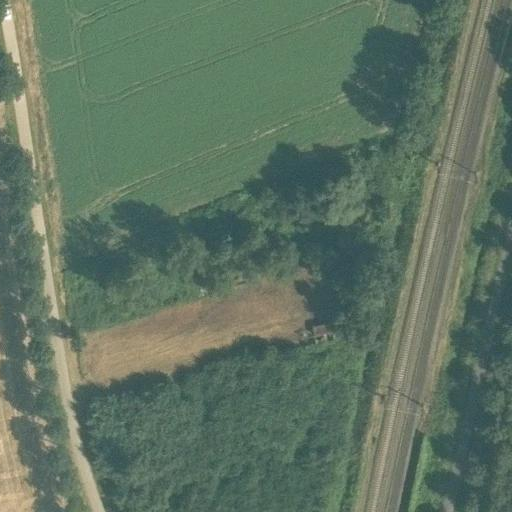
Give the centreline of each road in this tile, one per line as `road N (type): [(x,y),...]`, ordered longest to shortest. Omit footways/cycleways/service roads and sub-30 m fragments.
road 1 (unclassified): [(103,511),(82,467),(54,347),(5,0)]
road 2 (unclassified): [(445,511),(511,233)]
